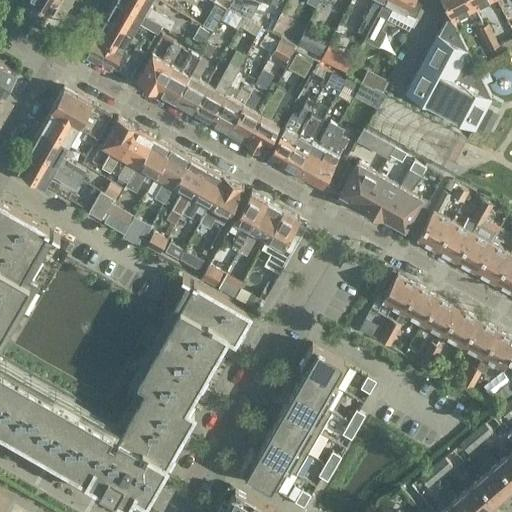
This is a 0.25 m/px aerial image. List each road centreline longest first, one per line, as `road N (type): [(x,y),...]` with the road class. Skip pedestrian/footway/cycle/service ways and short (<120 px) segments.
road 1 (residential): [(173,511),(340,218)]
road 2 (residential): [(340,218),(50,58)]
road 3 (residential): [(511,312),(340,218)]
